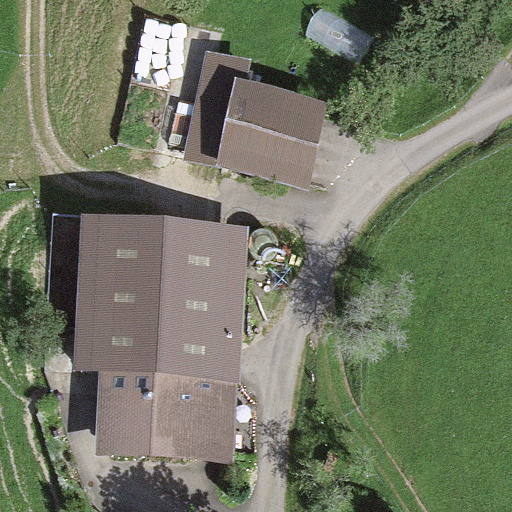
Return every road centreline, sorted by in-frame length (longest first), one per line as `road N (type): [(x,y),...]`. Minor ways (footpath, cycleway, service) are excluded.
road 1 (track): [(511,103),(462,128),(378,202),(329,261),(288,400),(282,511)]
road 2 (track): [(43,0),(46,126),(79,177),(149,201),(362,221)]
